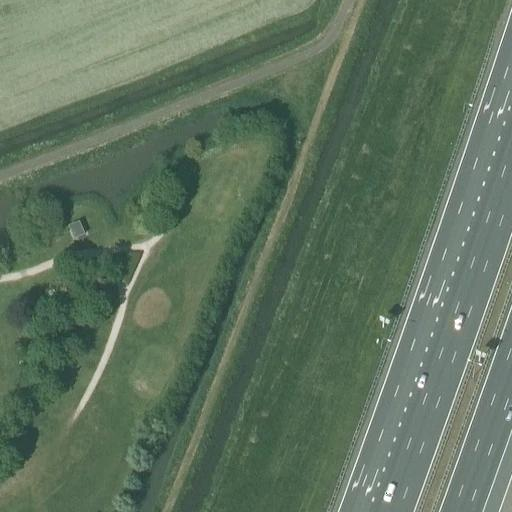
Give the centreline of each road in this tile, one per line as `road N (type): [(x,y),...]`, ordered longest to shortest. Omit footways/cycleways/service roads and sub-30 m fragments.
road 1 (motorway): [(511,111),(374,511)]
road 2 (motorway): [(459,511),(511,365)]
